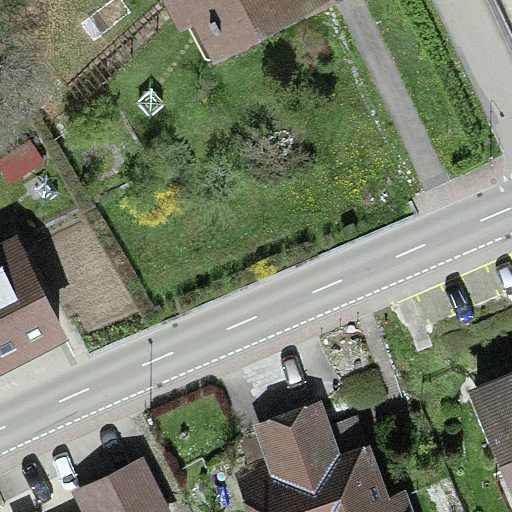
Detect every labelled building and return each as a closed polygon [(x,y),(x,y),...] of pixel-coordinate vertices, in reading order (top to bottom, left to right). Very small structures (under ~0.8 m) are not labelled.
[(177,0),(184,12),(201,3),(220,38),(291,0),(177,0)] [(0,354),(59,324),(17,242),(0,250),(0,354)] [(511,372),(476,387),(511,471),(511,372)] [(315,407),(262,426),(276,463),(244,474),(257,511),(405,511),(400,496),(384,502),(350,419),(324,429),(315,407)] [(165,511),(141,462),(80,492),(89,511),(165,511)]
